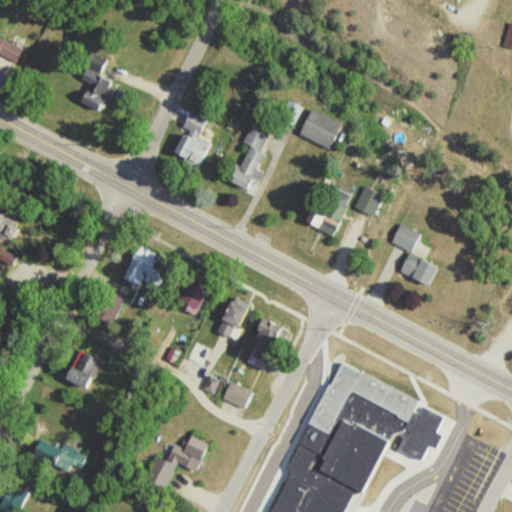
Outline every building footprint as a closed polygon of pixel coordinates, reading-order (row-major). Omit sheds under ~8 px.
[(25,49),(0,36),(0,59),(16,67),(25,49)] [(85,103),(104,110),(115,81),(103,76),(107,65),(92,60),(85,80),(92,83),(85,103)] [(304,134),(334,150),(348,125),(317,109),(304,134)] [(210,117),(193,110),(177,155),(205,166),(214,142),(202,138),(210,117)] [(263,153),(274,129),(255,121),(246,142),(252,145),(236,182),(255,191),(264,171),(260,169),(267,154),(263,153)] [(309,224),(339,235),(354,193),(335,186),(331,198),(320,194),(309,224)] [(377,215),(386,195),(369,187),(360,207),(377,215)] [(0,210),(0,241),(3,235),(21,243),(29,223),(0,210)] [(424,235),(404,224),(394,242),(414,253),(424,235)] [(128,279),(143,286),(145,282),(161,290),(169,274),(156,268),(161,255),(143,246),(128,279)] [(434,287),(443,268),(412,253),(403,272),(434,287)] [(212,290),(199,284),(186,309),(200,315),(212,290)] [(238,340),(253,310),(236,301),(220,332),(238,340)] [(254,355),(276,366),(293,331),(271,320),(254,355)] [(274,511),(349,511),(360,489),(371,494),(395,439),(360,424),(363,416),(409,435),(425,399),(339,362),(274,511)] [(216,395),(222,382),(212,377),(206,389),(216,395)] [(258,393),(234,382),(226,399),(250,410),(258,393)] [(39,455),(76,477),(88,459),(50,436),(39,455)] [(213,444),(196,437),(191,451),(177,446),(172,461),(160,457),(150,483),(169,491),(180,464),(202,473),(213,444)] [(0,508),(0,509),(5,511),(24,511),(34,494),(14,483),(0,508)]
